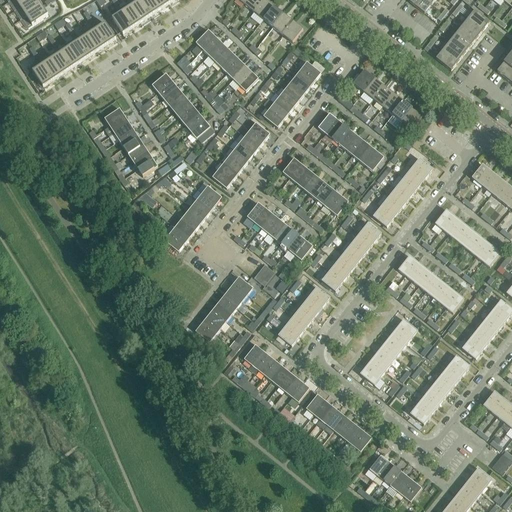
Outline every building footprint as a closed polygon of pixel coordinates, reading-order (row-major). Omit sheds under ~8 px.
[(15,0),(11,3),(17,12),(35,0),(15,0)] [(37,0),(35,0),(17,12),(23,21),(43,8),(37,0)] [(137,0),(140,3),(141,3),(151,19),(160,13),(151,0),(137,0)] [(151,0),(160,13),(169,7),(164,0),(151,0)] [(254,14),(265,1),(263,0),(249,0),(245,6),(254,14)] [(431,7),(422,0),(412,0),(410,4),(425,16),(431,7)] [(264,22),(274,9),(265,1),(254,14),(264,22)] [(132,8),(131,9),(142,25),(151,19),(141,3),(140,3),(132,8)] [(129,5),(120,11),(133,31),(142,25),(131,9),(132,8),(129,5)] [(43,8),(23,21),(29,31),(49,18),(43,8)] [(273,29),(284,16),(274,9),(264,22),(273,29)] [(120,11),(110,17),(124,37),(133,31),(120,11)] [(490,24),(475,12),(469,21),(484,33),(490,24)] [(283,37),(294,24),(284,16),(273,29),(283,37)] [(484,33),(469,21),(462,28),(477,40),(484,33)] [(293,45),(303,32),(294,24),(283,37),(293,45)] [(97,32),(107,48),(117,42),(106,26),(97,32)] [(477,40),(462,28),(459,26),(452,34),(456,37),(471,49),(477,40)] [(94,28),(85,34),(98,54),(107,48),(97,32),(94,28)] [(203,52),(216,39),(209,33),(197,46),(203,52)] [(85,34),(76,40),(89,60),(98,54),(85,34)] [(471,49),(456,37),(450,44),(465,56),(471,49)] [(209,58),(222,45),(216,39),(203,52),(209,58)] [(67,46),(69,50),(70,50),(80,66),(89,60),(76,40),(67,46)] [(465,56),(450,44),(446,42),(439,50),(443,53),(458,65),(465,56)] [(215,64),(228,51),(222,45),(209,58),(215,64)] [(61,55),(61,56),(71,72),(80,66),(70,50),(69,50),(61,55)] [(58,52),(49,58),(62,78),(71,72),(61,56),(61,55),(58,51),(58,52)] [(221,70),(234,57),(228,51),(215,64),(221,70)] [(458,65),(443,53),(437,61),(451,73),(458,65)] [(228,76),(240,63),(234,57),(221,70),(228,76)] [(49,58),(40,63),(53,84),(62,78),(49,58)] [(183,63),(179,66),(183,72),(187,69),(190,65),(186,60),(183,63)] [(40,63),(31,70),(45,92),(49,89),(48,87),(53,84),(40,63)] [(234,82),(246,69),(240,63),(228,76),(234,82)] [(322,76),(307,65),(302,72),(316,83),(322,76)] [(511,71),(504,65),(498,74),(511,85),(511,71)] [(240,88),(253,75),(246,69),(234,82),(240,88)] [(316,83),(302,72),(296,79),(311,90),(316,83)] [(364,94),(375,81),(365,73),(361,78),(357,76),(352,83),(355,86),(354,86),(364,94)] [(246,94),(259,81),(253,75),(240,88),(246,94)] [(158,95),(172,84),(167,77),(153,88),(158,95)] [(311,90),(296,79),(291,85),(305,97),(311,90)] [(374,102),(384,89),(375,81),(364,94),(374,102)] [(164,102),(178,90),(172,84),(158,95),(164,102)] [(305,97),(291,85),(286,92),(300,103),(305,97)] [(383,109),(394,96),(384,89),(374,102),(383,109)] [(169,108),(183,97),(178,90),(164,102),(169,108)] [(300,103),(286,92),(280,99),(294,110),(300,103)] [(393,117),(403,104),(394,96),(383,109),(393,117)] [(175,115),(189,103),(183,97),(169,108),(175,115)] [(353,107),(342,98),(338,102),(345,108),(350,112),(353,107)] [(294,110),(280,99),(275,106),(289,117),(294,110)] [(180,122),(194,110),(189,103),(175,115),(180,122)] [(402,125),(413,111),(403,104),(393,117),(402,125)] [(289,117),(275,106),(270,112),(284,124),(289,117)] [(145,107),(142,108),(139,110),(142,116),(146,113),(148,112),(145,107)] [(186,128),(200,117),(194,110),(180,122),(186,128)] [(110,129),(125,119),(120,111),(105,121),(110,129)] [(412,133),(423,119),(413,111),(402,125),(412,133)] [(284,124),(270,112),(264,119),(278,131),(284,124)] [(191,135),(205,123),(200,117),(186,128),(191,135)] [(326,137),(337,122),(330,117),(319,131),(326,137)] [(115,136),(130,126),(125,119),(110,129),(115,136)] [(333,142),(344,128),(337,122),(326,137),(333,142)] [(198,141),(211,130),(205,123),(191,135),(197,142),(198,141)] [(115,136),(109,140),(114,147),(120,143),(135,133),(130,126),(115,136)] [(270,137),(256,126),(251,133),(265,144),(270,137)] [(339,147),(350,133),(344,128),(333,142),(339,147)] [(211,130),(198,141),(202,145),(215,135),(211,130)] [(124,150),(139,140),(135,133),(120,143),(124,150)] [(265,144),(251,133),(245,139),(259,151),(265,144)] [(346,153),(357,139),(350,133),(339,147),(346,153)] [(259,151),(245,139),(240,146),(254,157),(259,151)] [(353,158),(364,144),(357,139),(346,153),(353,158)] [(129,158),(144,148),(139,140),(124,150),(129,158)] [(176,140),(168,146),(171,151),(179,144),(176,140)] [(359,163),(371,149),(364,144),(353,158),(359,163)] [(254,157),(240,146),(235,153),(249,164),(254,157)] [(134,165),(149,155),(144,148),(129,158),(134,165)] [(366,169),(377,155),(371,149),(359,163),(366,169)] [(249,164),(235,153),(229,160),(243,171),(249,164)] [(139,172),(154,162),(149,155),(134,165),(139,172)] [(384,166),(382,164),(384,160),(377,155),(366,169),(373,174),(377,169),(380,171),(384,166)] [(243,171),(229,160),(224,166),(238,178),(243,171)] [(433,172),(420,161),(412,171),(425,182),(433,172)] [(143,179),(159,169),(154,162),(139,172),(143,179)] [(290,181),(301,167),(295,162),(283,176),(290,181)] [(238,178),(224,166),(219,173),(233,184),(238,178)] [(168,167),(159,173),(162,178),(171,171),(168,167)] [(297,186),(308,172),(301,167),(290,181),(297,186)] [(482,188),(493,175),(483,167),(472,181),(482,188)] [(425,182),(412,171),(405,181),(418,191),(425,182)] [(304,192),(315,178),(308,172),(297,186),(304,192)] [(233,184),(219,173),(213,180),(227,191),(233,184)] [(492,196),(502,183),(493,175),(482,188),(492,196)] [(310,197),(322,183),(315,178),(304,192),(310,197)] [(418,191),(405,181),(397,190),(410,201),(418,191)] [(317,203),(328,189),(322,183),(310,197),(317,203)] [(501,204),(511,190),(502,183),(492,196),(501,204)] [(222,200),(208,189),(210,188),(205,184),(198,192),(203,196),(217,207),(222,200)] [(324,208),(335,194),(328,189),(317,203),(324,208)] [(410,201),(397,190),(389,200),(403,210),(410,201)] [(511,211),(511,210),(511,190),(501,204),(511,211)] [(331,213),(342,199),(335,194),(324,208),(331,213)] [(217,207),(203,196),(197,203),(211,214),(217,207)] [(338,219),(349,205),(342,199),(331,213),(338,219)] [(403,210),(389,200),(382,209),(395,220),(403,210)] [(211,214),(197,203),(192,210),(206,221),(211,214)] [(294,213),(298,208),(294,205),(292,206),(289,210),(294,213)] [(255,226),(266,212),(259,206),(248,220),(255,226)] [(395,220),(382,209),(374,219),(387,230),(395,220)] [(206,221),(192,210),(187,216),(201,228),(206,221)] [(261,231),(273,217),(266,212),(255,226),(261,231)] [(443,232),(454,218),(447,213),(436,227),(443,232)] [(201,228),(187,216),(181,223),(195,234),(201,228)] [(268,236),(279,222),(273,217),(261,231),(268,236)] [(449,238),(461,224),(454,218),(443,232),(449,238)] [(275,242),(286,228),(279,222),(268,236),(275,242)] [(195,234),(181,223),(176,230),(190,241),(195,234)] [(456,243),(467,229),(461,224),(449,238),(456,243)] [(382,236),(369,226),(361,235),(374,246),(382,236)] [(282,247),(293,233),(286,228),(275,242),(282,247)] [(474,234),(467,229),(456,243),(463,248),(474,234)] [(190,241),(176,230),(171,237),(185,248),(190,241)] [(288,252),(300,238),(293,233),(282,247),(288,252)] [(481,240),(474,234),(463,248),(469,254),(481,240)] [(374,246),(361,235),(353,245),(367,256),(374,246)] [(185,248),(171,237),(165,244),(179,255),(185,248)] [(295,258),(306,244),(300,238),(288,252),(295,258)] [(487,245),(481,240),(469,254),(476,259),(487,245)] [(306,244),(295,258),(302,263),(309,255),(310,257),(314,252),(312,251),(313,249),(306,244)] [(367,256),(353,245),(346,255),(359,265),(367,256)] [(494,250),(487,245),(476,259),(483,264),(494,250)] [(501,256),(494,250),(483,264),(490,270),(501,256)] [(359,265),(346,255),(338,264),(351,275),(359,265)] [(399,273),(406,278),(417,264),(410,259),(399,273)] [(351,275),(338,264),(330,274),(344,284),(351,275)] [(424,270),(417,264),(406,278),(413,284),(424,270)] [(275,275),(272,273),(265,267),(262,272),(272,280),(275,275)] [(431,275),(424,270),(413,284),(419,289),(431,275)] [(272,280),(262,272),(258,276),(268,284),(272,280)] [(344,284),(330,274),(322,284),(336,294),(344,284)] [(437,280),(431,275),(419,289),(426,294),(437,280)] [(268,284),(258,276),(255,280),(265,289),(268,284)] [(254,291),(240,280),(234,287),(248,298),(254,291)] [(444,286),(437,280),(426,294),(433,300),(444,286)] [(451,291),(444,286),(433,300),(439,305),(451,291)] [(248,298),(234,287),(229,294),(243,305),(248,298)] [(317,290),(310,300),(323,310),(331,300),(317,290)] [(457,296),(451,291),(439,305),(446,311),(457,296)] [(243,305),(229,294),(223,300),(237,312),(243,305)] [(464,302),(457,296),(446,311),(453,316),(464,302)] [(237,312),(223,300),(218,307),(232,318),(237,312)] [(323,310),(310,300),(302,309),(315,320),(323,310)] [(511,316),(511,311),(501,303),(494,313),(507,323),(511,316)] [(232,318),(218,307),(213,314),(227,325),(232,318)] [(315,320),(302,309),(294,319),(308,329),(315,320)] [(507,323),(494,313),(486,322),(499,333),(507,323)] [(227,325),(213,314),(207,321),(221,332),(227,325)] [(308,329),(294,319),(287,328),(300,339),(308,329)] [(221,332),(207,321),(202,327),(216,338),(221,332)] [(404,322),(399,329),(413,340),(418,334),(404,322)] [(499,333),(486,322),(478,332),(492,343),(499,333)] [(216,338),(202,327),(196,334),(210,346),(216,338)] [(300,339),(287,328),(279,338),(281,340),(278,343),(283,347),(286,344),(292,349),(300,339)] [(399,329),(393,336),(407,347),(413,340),(399,329)] [(492,343),(478,332),(471,342),(484,352),(492,343)] [(393,336),(388,343),(402,354),(407,347),(393,336)] [(242,348),(247,341),(244,339),(238,345),(242,348)] [(484,352),(471,342),(463,352),(476,362),(484,352)] [(388,343),(383,349),(397,361),(402,354),(388,343)] [(242,360),(252,368),(263,354),(253,346),(242,360)] [(383,349),(377,356),(391,367),(397,361),(383,349)] [(270,359),(263,354),(252,368),(258,373),(270,359)] [(377,356),(372,363),(386,374),(391,367),(377,356)] [(276,364),(270,359),(258,373),(265,378),(276,364)] [(457,359),(449,368),(463,379),(470,369),(457,359)] [(372,363),(366,370),(381,381),(386,374),(372,363)] [(283,370),(276,364),(265,378),(272,384),(283,370)] [(463,379),(449,368),(442,378),(455,388),(463,379)] [(290,375),(283,370),(272,384),(279,389),(290,375)] [(361,377),(375,388),(381,381),(366,370),(361,377)] [(297,380),(290,375),(279,389),(285,395),(297,380)] [(455,388),(442,378),(434,387),(447,398),(455,388)] [(244,391),(249,385),(242,380),(240,382),(237,386),(244,391)] [(303,386),(297,380),(285,395),(292,400),(303,386)] [(310,391),(303,386),(292,400),(299,405),(310,391)] [(447,398),(434,387),(426,397),(440,408),(447,398)] [(484,408),(491,414),(502,400),(495,394),(484,408)] [(440,408),(426,397),(419,407),(432,417),(440,408)] [(318,398),(307,412),(314,417),(325,403),(318,398)] [(502,400),(491,414),(498,419),(509,405),(502,400)] [(332,409),(325,403),(314,417),(321,423),(332,409)] [(511,407),(509,405),(498,419),(504,425),(511,414),(511,407)] [(432,417),(419,407),(411,417),(424,427),(432,417)] [(332,409),(321,423),(327,428),(338,414),(332,409)] [(345,419),(338,414),(327,428),(334,433),(345,419)] [(352,425),(345,419),(334,433),(341,439),(352,425)] [(293,421),(289,426),(293,430),(298,425),(293,421)] [(359,430),(352,425),(341,439),(347,444),(359,430)] [(365,435),(359,430),(347,444),(354,450),(365,435)] [(365,435),(354,450),(361,455),(372,441),(365,435)] [(502,478),(511,466),(511,464),(503,457),(492,470),(502,478)] [(370,472),(377,478),(388,464),(381,458),(370,472)] [(388,464),(377,478),(384,483),(395,469),(388,464)] [(395,469),(384,483),(391,489),(402,475),(395,469)] [(479,471),(473,478),(487,489),(493,482),(479,471)] [(402,475),(391,489),(386,494),(393,499),(397,494),(409,480),(402,475)] [(473,478),(468,484),(482,496),(487,489),(473,478)] [(409,480),(397,494),(404,499),(415,485),(409,480)] [(468,484),(463,491),(477,502),(482,496),(468,484)] [(415,485),(404,499),(411,505),(422,491),(415,485)] [(477,502),(463,491),(457,498),(471,509),(477,502)] [(457,498),(452,505),(461,511),(468,511),(471,509),(457,498)]
